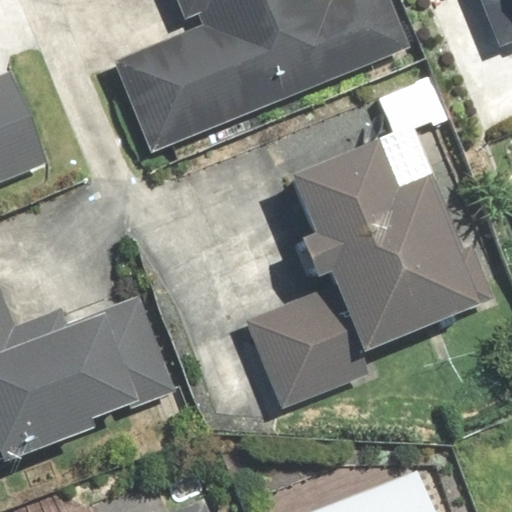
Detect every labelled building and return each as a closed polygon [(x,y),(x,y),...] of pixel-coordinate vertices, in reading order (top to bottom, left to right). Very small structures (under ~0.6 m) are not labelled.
[(99,65),(137,159),(404,53),(382,0),(333,0),(321,5),(318,0),(160,0),(174,35),(99,65)] [(483,0),(431,0),(459,67),(503,48),(483,0)] [(0,186),(36,173),(0,77),(0,186)] [(417,82),(375,100),(391,138),(433,120),(417,82)] [(233,326),(269,417),(374,376),(365,354),(483,307),(461,250),(450,254),(421,179),(377,196),(357,147),(265,184),(289,244),(273,250),(294,302),(233,326)] [(511,177),(499,183),(511,216),(511,177)] [(0,315),(0,469),(75,444),(71,432),(168,399),(128,286),(5,329),(0,315)] [(419,511),(406,475),(305,511),(419,511)]
